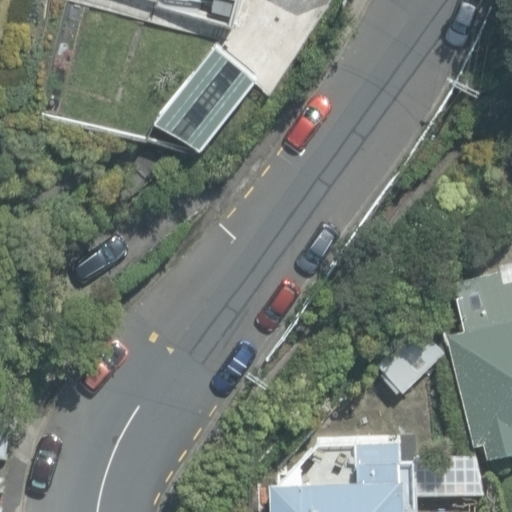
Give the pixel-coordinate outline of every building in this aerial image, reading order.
[(158,0),(158,4),(236,24),(242,0),(158,0)] [(156,119),(205,143),(260,75),(218,41),(156,119)] [(486,438),(490,454),(511,448),(511,275),(504,277),(502,267),(455,279),(466,327),(449,331),(477,440),(486,438)] [(379,364),(403,388),(444,347),(420,322),(379,364)] [(0,451),(8,453),(16,415),(0,411),(0,451)] [(275,476),(275,511),(407,511),(406,472),(401,472),(400,436),(318,438),(317,421),(277,463),(278,476),(275,476)] [(453,465),(458,482),(481,475),(476,459),(453,465)]
